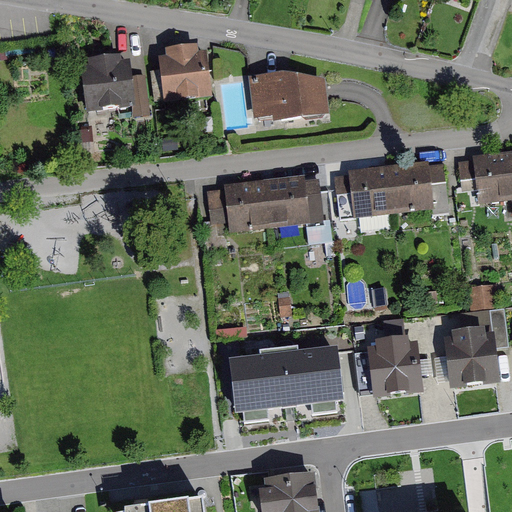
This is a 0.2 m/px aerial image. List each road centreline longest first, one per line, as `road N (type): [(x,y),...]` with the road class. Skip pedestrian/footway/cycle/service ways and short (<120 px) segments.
road 1 (residential): [(0,191),(467,138),(511,124)]
road 2 (residential): [(49,0),(345,51),(511,90)]
road 3 (residential): [(0,493),(328,450)]
road 4 (residential): [(328,450),(511,424)]
